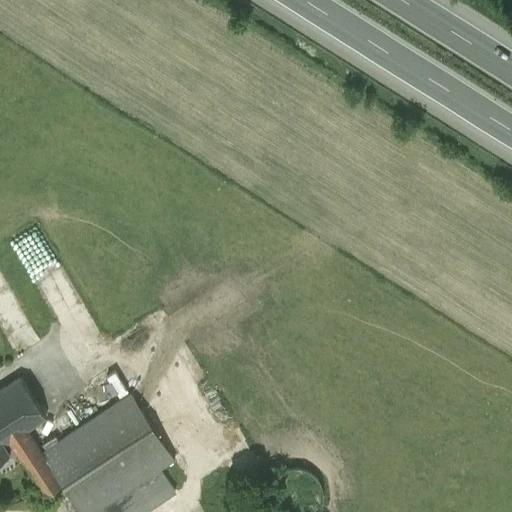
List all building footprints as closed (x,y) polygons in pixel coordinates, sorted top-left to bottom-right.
[(20,379),(0,392),(0,440),(9,454),(8,455),(10,458),(16,454),(45,498),(63,486),(42,454),(28,432),(46,419),(20,379)] [(130,396),(42,454),(63,486),(63,487),(79,511),(97,511),(159,472),(174,462),(130,396)] [(9,454),(0,440),(0,460),(8,455),(9,454)] [(318,511),(321,508),(323,497),(321,487),(315,478),(306,472),(295,470),(284,472),(275,478),(269,487),(267,498),(270,509),(271,511),(318,511)] [(159,472),(97,511),(150,511),(175,496),(159,472)]
